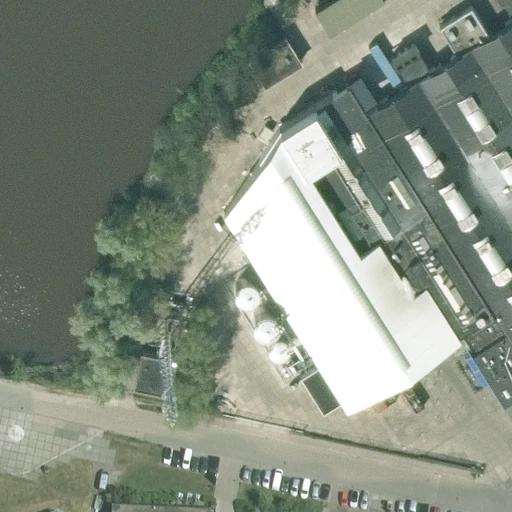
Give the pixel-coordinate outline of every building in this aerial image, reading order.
[(502,0),(511,14),(511,17),(488,33),(471,6),(440,25),(457,52),(428,70),(418,53),(418,52),(413,43),(390,57),(396,67),(397,66),(408,83),(364,110),(347,83),(279,125),(280,127),(224,211),(280,300),(348,406),(459,337),(462,335),(505,404),(511,399),(511,0),(500,0),(501,1),(501,0),(502,0)] [(327,0),(315,8),(330,31),(349,19),(378,0),(327,0)] [(286,36),(249,59),(266,85),(302,62),(286,36)] [(396,75),(386,58),(377,64),(387,80),(396,75)] [(134,387),(170,394),(177,358),(141,351),(134,387)]
